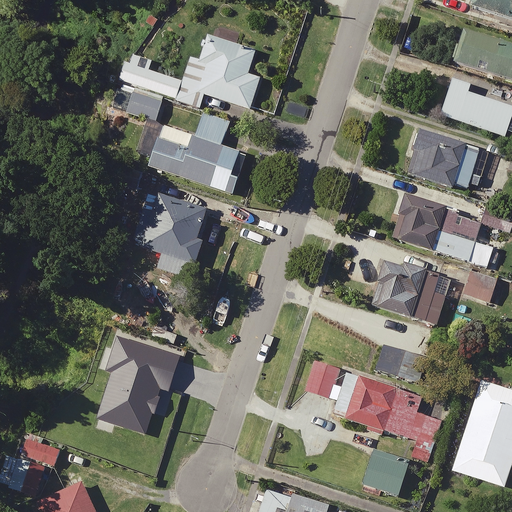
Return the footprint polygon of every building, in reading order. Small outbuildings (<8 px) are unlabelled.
[(511,22),(511,0),(479,0),(476,11),(511,22)] [(194,58),(184,84),(154,73),(157,64),(135,57),(126,84),(160,96),(204,112),(209,98),(256,115),(268,80),(254,75),(261,56),(238,48),(242,37),(218,28),(206,63),(194,58)] [(460,67),(511,83),(511,49),(469,36),(460,67)] [(445,119),(510,141),(511,136),(511,108),(473,95),(475,89),(457,83),(445,119)] [(166,104),(138,95),(131,115),(160,124),(166,104)] [(207,120),(200,140),(167,129),(163,139),(149,134),(142,155),(155,160),(152,169),(236,197),(242,181),(238,180),(245,158),(225,151),(233,129),(207,120)] [(454,146),(426,138),(414,179),(495,203),(507,162),(454,146)] [(154,193),(137,242),(147,245),(146,251),(167,258),(163,272),(194,282),(216,213),(154,193)] [(451,211),(414,200),(401,243),(492,270),(499,247),(480,241),(486,221),(451,211)] [(453,283),(388,264),(375,309),(440,328),(453,283)] [(498,283),(473,272),(463,295),(487,306),(498,283)] [(426,359),(389,344),(378,370),(416,385),(426,359)] [(342,405),(336,419),(371,431),(370,434),(386,440),(388,433),(422,445),(416,460),(431,465),(451,412),(319,364),(309,393),(342,405)] [(511,479),(511,392),(485,384),(456,473),(508,490),(511,479)] [(66,455),(33,439),(26,456),(59,471),(66,455)] [(414,466),(377,455),(367,488),(404,499),(414,466)] [(30,462),(15,493),(38,504),(52,473),(30,462)] [(100,511),(88,486),(43,507),(45,511),(100,511)] [(348,511),(271,491),(265,511),(348,511)]
